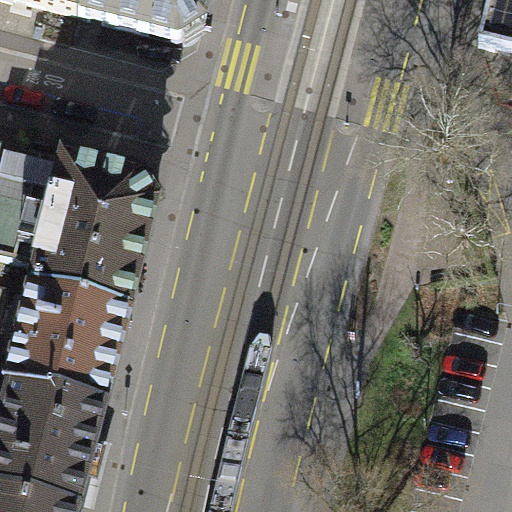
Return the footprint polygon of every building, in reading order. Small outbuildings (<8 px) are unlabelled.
[(7,0),(79,18),(83,0),(7,0)] [(210,0),(83,0),(79,18),(175,43),(202,30),(210,0)] [(511,0),(489,0),(478,46),(511,54),(511,0)] [(0,259),(34,268),(61,163),(42,158),(45,148),(32,145),(30,156),(0,148),(0,259)] [(34,268),(27,294),(127,319),(155,209),(160,188),(138,182),(61,163),(34,268)] [(3,389),(7,390),(103,414),(127,319),(27,294),(3,389)] [(7,390),(0,419),(0,496),(61,511),(77,511),(87,474),(103,414),(7,390)] [(61,511),(0,496),(0,511),(61,511)]
